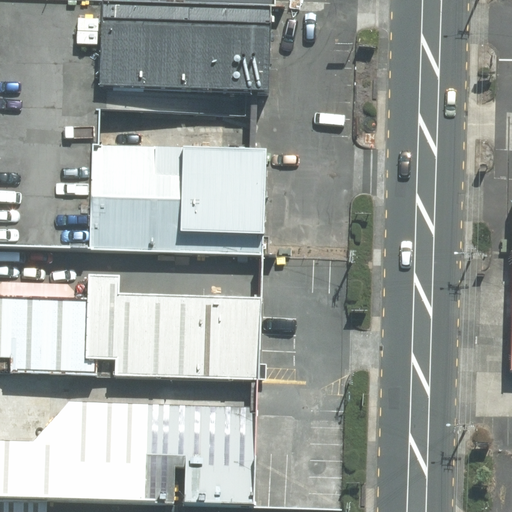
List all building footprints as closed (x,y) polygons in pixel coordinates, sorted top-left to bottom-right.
[(83,0),(0,0),(0,222),(75,225),(79,118),(83,0)] [(250,11),(87,5),(84,76),(248,82),(250,11)] [(79,118),(75,225),(252,232),(256,124),(79,118)] [(511,184),(500,185),(499,231),(511,231),(511,184)] [(511,231),(499,231),(496,352),(511,352),(511,231)] [(243,285),(0,272),(0,347),(239,360),(243,285)] [(0,480),(237,490),(242,384),(59,374),(23,409),(0,408),(0,480)]
